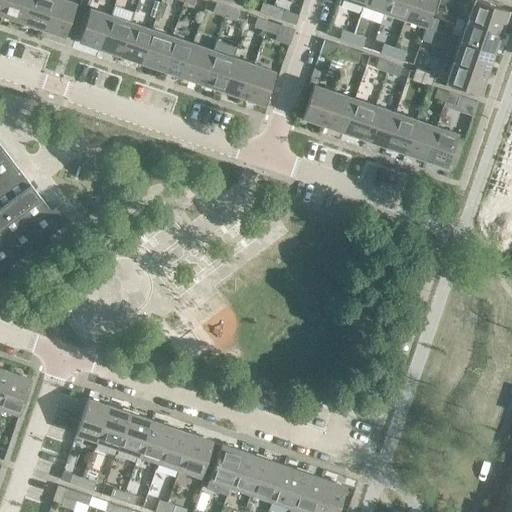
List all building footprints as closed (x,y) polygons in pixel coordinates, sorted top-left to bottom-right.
[(29,0),(6,0),(2,14),(22,21),(29,0)] [(52,0),(29,0),(22,21),(43,28),(52,0)] [(75,2),(67,0),(52,0),(43,28),(64,35),(75,2)] [(387,0),(364,0),(363,4),(384,11),(387,0)] [(410,0),(387,0),(384,11),(404,18),(410,0)] [(433,0),(410,0),(404,18),(425,25),(428,16),(433,0)] [(449,0),(448,0),(439,0),(436,9),(445,12),(449,0)] [(478,0),(473,0),(467,20),(500,31),(507,10),(478,0)] [(261,2),(258,11),(270,15),(273,6),(261,2)] [(227,7),(215,3),(212,11),(224,15),(227,7)] [(113,5),(110,14),(99,47),(119,54),(130,21),(134,12),(113,5)] [(284,10),(273,6),(270,15),(282,19),(284,10)] [(78,40),(99,47),(110,14),(89,7),(78,40)] [(239,11),(227,7),(224,15),(236,19),(239,11)] [(437,19),(428,16),(425,25),(424,28),(433,31),(437,19)] [(268,21),(257,17),(253,26),(265,29),(268,21)] [(500,31),(467,20),(460,40),(493,51),(500,31)] [(151,28),(130,21),(119,54),(140,61),(151,28)] [(280,25),(268,21),(265,29),(277,33),(280,25)] [(171,35),(151,28),(140,61),(160,68),(171,35)] [(433,31),(424,28),(420,39),(429,42),(433,31)] [(342,30),(339,39),(350,42),(353,34),(342,30)] [(365,38),(353,34),(350,42),(362,46),(365,38)] [(192,42),(171,35),(160,68),(181,75),(192,42)] [(216,40),(212,49),(201,82),(221,89),(233,56),(236,47),(216,40)] [(319,52),(332,57),(334,53),(337,44),(323,40),(319,52)] [(493,51),(460,40),(453,61),(486,72),(493,51)] [(212,49),(192,42),(181,75),(201,82),(212,49)] [(348,48),(337,44),(334,53),(345,57),(348,48)] [(383,44),(380,52),(391,56),(394,48),(383,44)] [(360,52),(348,48),(345,57),(357,61),(360,52)] [(406,52),(394,48),(391,56),(403,60),(406,52)] [(253,63),(233,56),(221,89),(242,96),(253,63)] [(389,62),(378,58),(375,67),(386,71),(389,62)] [(486,72),(453,61),(446,82),(479,93),(486,72)] [(401,66),(389,62),(386,71),(398,75),(401,66)] [(274,71),(253,63),(242,96),(263,103),(274,71)] [(412,80),(421,83),(425,71),(416,68),(412,80)] [(433,74),(425,71),(421,83),(429,86),(433,74)] [(301,116),(322,124),(334,91),(313,84),(301,116)] [(448,92),(436,88),(433,97),(445,100),(448,92)] [(354,98),(334,91),(322,124),(343,131),(354,98)] [(459,96),(448,92),(445,100),(456,104),(459,96)] [(375,105),(354,98),(343,131),(363,138),(375,105)] [(395,112),(375,105),(363,138),(384,145),(395,112)] [(415,119),(395,112),(384,145),(404,152),(415,119)] [(436,126),(415,119),(404,152),(425,159),(436,126)] [(457,133),(436,126),(425,159),(446,166),(457,133)] [(50,210),(0,143),(0,282),(11,275),(6,268),(33,247),(38,254),(53,243),(48,236),(69,220),(57,205),(50,210)] [(0,398),(10,371),(0,367),(0,398)] [(31,378),(10,371),(0,398),(0,407),(18,414),(31,378)] [(75,433),(97,440),(109,405),(87,397),(75,433)] [(129,412),(109,405),(97,440),(117,447),(129,412)] [(150,419),(129,412),(117,447),(137,454),(150,419)] [(170,426),(150,419),(137,454),(158,461),(170,426)] [(190,433),(170,426),(158,461),(178,468),(190,433)] [(212,440),(190,433),(178,468),(200,475),(212,440)] [(208,478),(230,486),(242,450),(221,443),(208,478)] [(262,457),(242,450),(230,486),(250,493),(262,457)] [(283,464),(262,457),(250,493),(271,500),(283,464)] [(303,471),(283,464),(271,500),(291,507),(303,471)] [(311,511),(324,478),(303,471),(291,507),(306,511),(311,511)] [(71,473),(68,482),(80,486),(83,477),(71,473)] [(95,481),(83,477),(80,486),(93,490),(95,481)] [(335,511),(345,485),(324,478),(311,511),(335,511)] [(112,487),(109,496),(121,500),(124,491),(112,487)] [(79,492),(66,488),(64,496),(76,500),(79,492)] [(136,495),(124,491),(121,500),(133,504),(136,495)] [(91,496),(79,492),(76,500),(88,504),(91,496)] [(158,499),(154,511),(156,511),(162,511),(166,501),(158,499)] [(172,511),(175,504),(166,501),(162,511),(172,511)] [(117,511),(119,506),(107,502),(105,510),(110,511),(117,511)]
